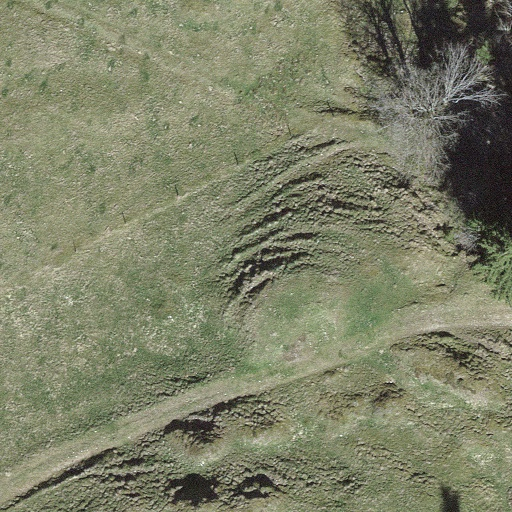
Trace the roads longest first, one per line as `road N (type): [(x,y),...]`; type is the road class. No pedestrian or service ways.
road 1 (track): [(0,5),(225,118),(511,190)]
road 2 (track): [(0,452),(292,333),(366,311),(511,309)]
